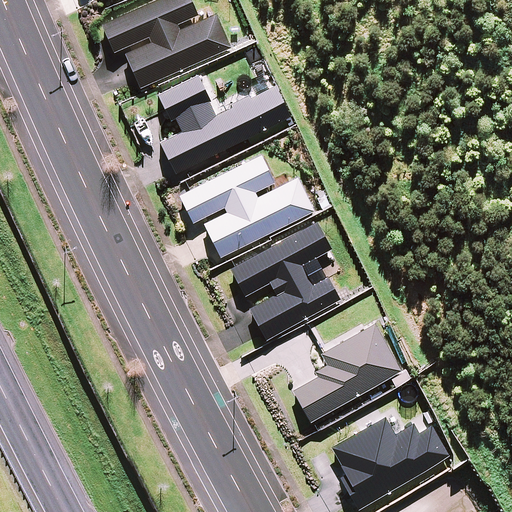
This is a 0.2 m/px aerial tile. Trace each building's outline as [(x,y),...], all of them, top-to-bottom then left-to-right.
[(197,15),(191,0),(158,0),(103,23),(116,57),(127,52),(140,84),(229,48),(213,8),(197,15)] [(215,113),(197,75),(158,93),(177,132),(161,140),(175,170),(288,116),(273,85),(215,113)] [(329,247),(317,223),(231,268),(246,295),(272,281),(277,291),(249,306),(265,338),(339,299),(328,279),(312,287),(300,263),(329,247)] [(399,369),(373,324),(322,353),(330,367),(293,388),(310,419),(399,369)] [(395,436),(385,418),(323,451),(353,507),(448,456),(432,427),(418,435),(413,426),(395,436)]
